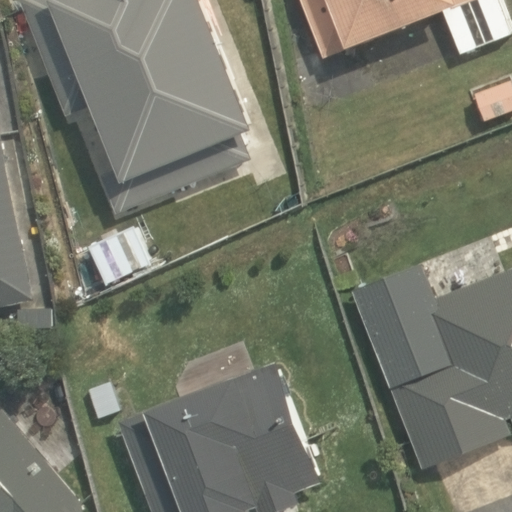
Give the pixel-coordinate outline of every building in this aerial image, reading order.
[(25,0),(70,115),(98,103),(124,166),(107,172),(122,211),(255,156),(243,128),(256,121),(207,0),(25,0)] [(308,0),(330,51),(447,4),(457,27),(453,29),(464,54),(511,34),(511,14),(506,0),(308,0)] [(0,303),(38,296),(0,109),(0,303)] [(137,226),(91,248),(110,288),(156,266),(137,226)] [(425,262),(360,288),(429,461),(511,428),(511,427),(507,415),(511,413),(511,268),(439,298),(425,262)] [(152,407),(122,418),(158,511),(272,511),(306,500),(301,489),(328,478),(281,356),(150,404),(152,407)] [(79,501),(85,495),(0,398),(0,511),(78,511),(85,507),(79,501)]
